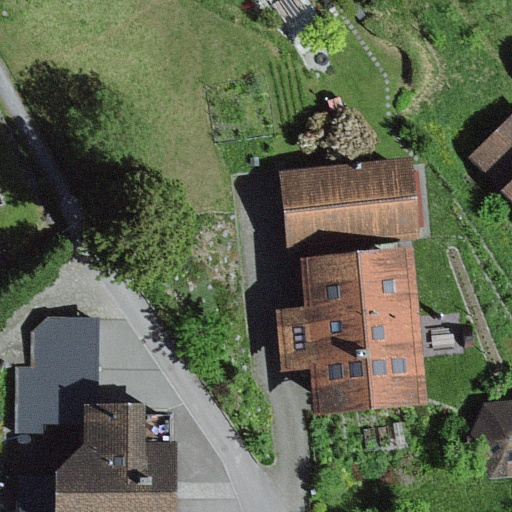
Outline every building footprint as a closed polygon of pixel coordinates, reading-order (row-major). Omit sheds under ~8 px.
[(304,0),(320,23),(352,0),(304,0)] [(511,118),(468,160),(511,206),(511,118)] [(428,156),(289,166),(295,248),(434,238),(428,156)] [(426,250),(313,258),(316,302),(289,304),(294,367),(321,365),(324,404),(437,396),(426,250)] [(511,404),(482,407),(465,447),(488,484),(511,481),(511,404)] [(140,412),(79,411),(79,453),(49,483),(50,511),(169,511),(171,450),(140,450),(140,412)]
